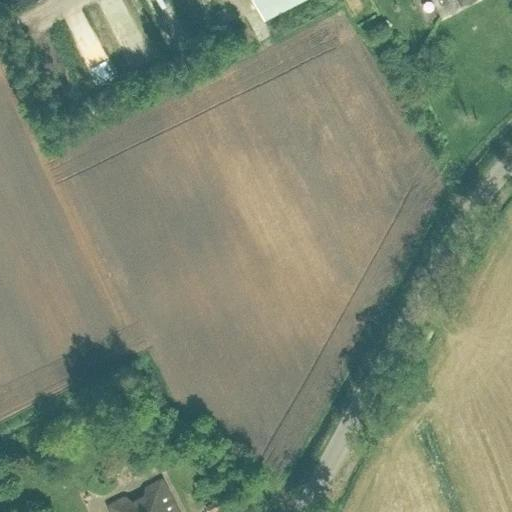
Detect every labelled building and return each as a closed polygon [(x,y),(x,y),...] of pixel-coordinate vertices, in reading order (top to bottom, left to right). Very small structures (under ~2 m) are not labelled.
[(257,0),(265,15),(294,0),(257,0)] [(435,0),(443,14),(470,0),(435,0)] [(97,97),(151,68),(142,50),(88,78),(97,97)] [(178,511),(162,480),(110,505),(113,511),(178,511)] [(216,499),(205,505),(208,511),(219,507),(216,499)]
